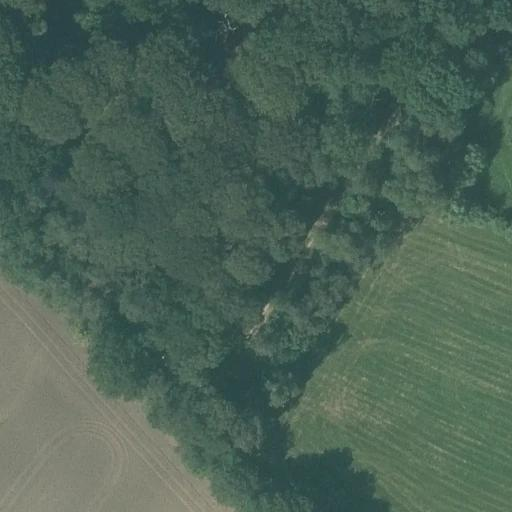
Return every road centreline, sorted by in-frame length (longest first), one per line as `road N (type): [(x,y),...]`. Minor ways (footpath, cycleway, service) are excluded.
road 1 (track): [(207,389),(400,93)]
road 2 (track): [(0,155),(207,389)]
